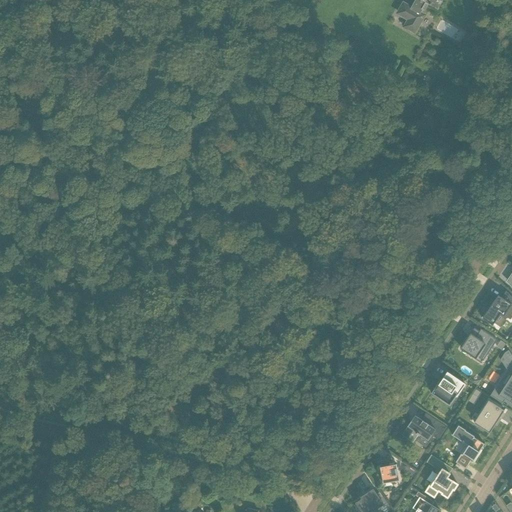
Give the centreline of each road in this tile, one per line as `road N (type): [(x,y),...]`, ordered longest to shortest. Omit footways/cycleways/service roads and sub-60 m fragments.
road 1 (residential): [(511,211),(313,505)]
road 2 (unclassified): [(76,441),(313,505)]
road 3 (unclassified): [(109,295),(76,441)]
